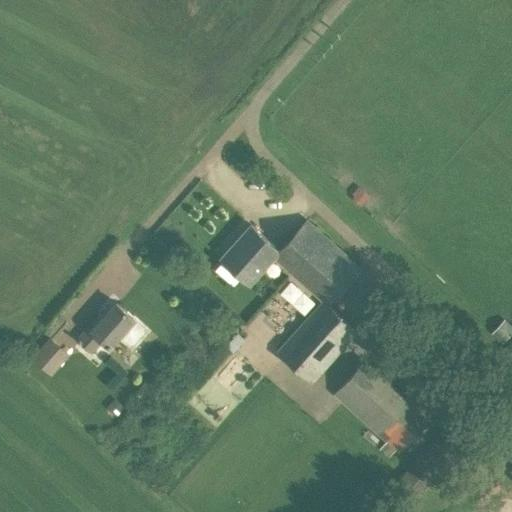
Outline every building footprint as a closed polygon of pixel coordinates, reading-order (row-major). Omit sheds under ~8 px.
[(361,268),(309,221),(279,249),(250,224),(220,258),(250,285),(273,258),(321,301),(276,351),(311,384),(359,331),(328,304),(361,268)] [(145,327),(135,318),(116,302),(95,326),(91,323),(77,338),(91,351),(101,340),(109,347),(119,335),(130,344),(134,344),(145,332),(145,327)] [(246,352),(252,337),(241,333),(235,348),(246,352)] [(52,375),(70,354),(50,336),(32,358),(52,375)] [(399,453),(430,417),(364,359),(333,394),(385,441),(378,449),(388,458),(395,449),(399,453)] [(468,442),(447,424),(390,488),(407,504),(427,482),(430,485),(468,442)]
